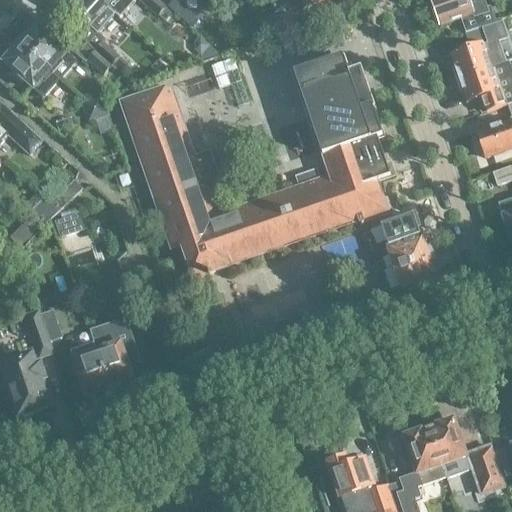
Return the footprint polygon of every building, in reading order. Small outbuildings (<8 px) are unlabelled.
[(115,16),(109,10),(97,0),(62,0),(61,2),(87,26),(76,36),(95,53),(104,44),(106,41),(98,35),(115,16)] [(97,0),(109,10),(118,0),(97,0)] [(167,9),(167,8),(158,0),(143,0),(141,4),(158,19),(159,18),(167,9)] [(176,0),(158,0),(167,8),(170,10),(178,1),(176,0)] [(298,0),(303,12),(336,0),(298,0)] [(468,0),(440,0),(433,3),(441,27),(474,16),(468,0)] [(452,58),(460,81),(492,70),(487,56),(496,53),(492,40),(508,35),(504,23),(494,26),(494,25),(511,18),(511,7),(496,13),(490,15),(474,21),(477,32),(482,30),(488,46),(452,58)] [(170,10),(167,8),(167,9),(159,18),(168,26),(176,16),(170,10)] [(292,15),(261,26),(266,42),(297,31),(292,15)] [(38,27),(21,46),(61,82),(78,63),(38,27)] [(200,61),(210,50),(197,37),(186,48),(200,61)] [(121,77),(130,67),(104,44),(95,53),(86,62),(104,78),(112,68),(121,77)] [(61,82),(21,46),(4,65),(44,101),(61,82)] [(167,88),(123,103),(174,252),(183,249),(198,291),(215,285),(212,279),(215,278),(214,274),(229,269),(228,267),(240,263),(357,222),(358,225),(390,214),(379,182),(391,178),(378,140),(383,139),(360,71),(349,75),(344,60),(295,77),(330,179),(232,213),(211,152),(195,158),(172,92),(169,93),(167,88)] [(511,72),(509,65),(492,70),(460,81),(468,105),(483,100),(488,114),(511,106),(511,72)] [(114,132),(109,119),(102,98),(82,105),(89,126),(96,123),(100,136),(114,132)] [(511,151),(511,106),(488,114),(488,115),(509,108),(511,115),(511,119),(510,120),(511,124),(478,136),(487,160),(511,151)] [(0,126),(0,148),(4,144),(3,144),(8,139),(30,159),(43,144),(11,115),(1,127),(0,126)] [(498,189),(511,184),(511,168),(493,175),(498,189)] [(128,176),(119,179),(122,189),(131,186),(128,176)] [(65,208),(84,191),(76,182),(57,200),(65,208)] [(511,202),(500,207),(511,241),(511,202)] [(34,222),(30,226),(28,223),(10,240),(22,253),(44,231),(34,222)] [(435,279),(431,267),(435,266),(430,252),(426,253),(422,241),(419,242),(414,229),(386,239),(404,290),(407,289),(408,293),(419,289),(418,285),(435,279)] [(24,318),(25,319),(3,327),(6,337),(29,329),(32,341),(46,335),(50,345),(63,341),(54,313),(40,317),(39,312),(24,318)] [(119,338),(96,346),(111,392),(135,384),(122,346),(122,347),(119,338)] [(87,400),(111,392),(96,346),(72,354),(75,362),(87,400)] [(20,421),(52,410),(43,383),(46,382),(41,368),(37,369),(33,357),(2,368),(20,421)] [(439,433),(432,435),(447,481),(474,472),(483,497),(506,489),(493,450),(467,459),(455,423),(438,429),(439,433)] [(406,440),(418,474),(399,481),(401,485),(390,489),(398,511),(413,511),(410,503),(422,499),(419,490),(422,489),(447,481),(432,435),(423,438),(422,435),(406,440)] [(511,471),(511,470),(511,444),(503,447),(511,471)] [(347,509),(358,505),(370,501),(373,511),(398,511),(390,489),(376,494),(366,465),(360,467),(357,457),(329,467),(341,501),(344,500),(347,509)] [(327,490),(323,479),(314,482),(318,493),(327,490)]
